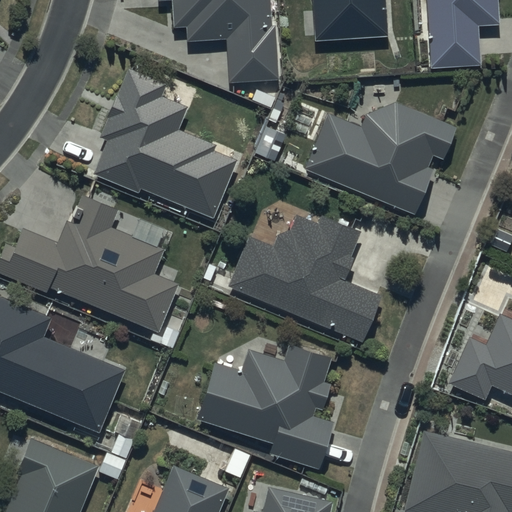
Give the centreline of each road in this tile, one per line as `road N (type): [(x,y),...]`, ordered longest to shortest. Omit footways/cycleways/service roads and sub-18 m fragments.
road 1 (residential): [(511,94),(431,281),(358,511)]
road 2 (residential): [(75,0),(30,106),(0,146)]
